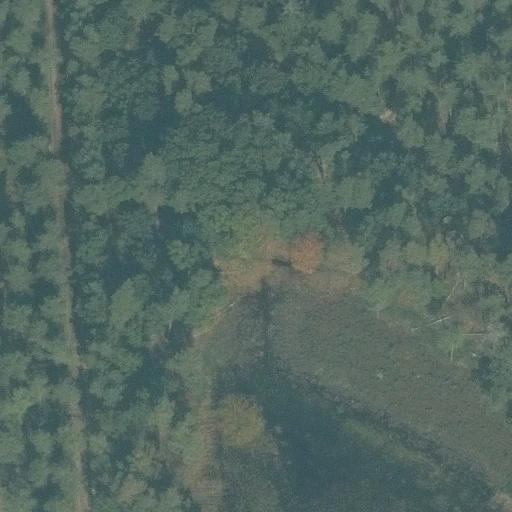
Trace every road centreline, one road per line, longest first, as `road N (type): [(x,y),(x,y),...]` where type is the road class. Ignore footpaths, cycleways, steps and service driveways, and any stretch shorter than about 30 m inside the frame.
road 1 (track): [(50,0),(83,511)]
road 2 (track): [(396,149),(185,0)]
road 3 (track): [(394,0),(396,149)]
road 4 (track): [(511,229),(396,149)]
